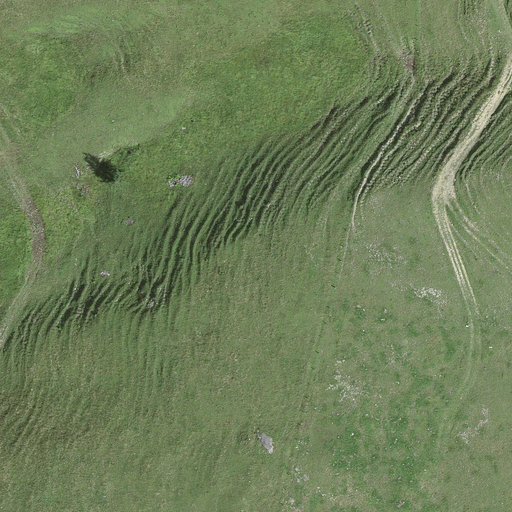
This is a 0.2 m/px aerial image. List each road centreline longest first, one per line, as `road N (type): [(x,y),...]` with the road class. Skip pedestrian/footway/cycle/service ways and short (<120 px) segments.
road 1 (track): [(511,65),(440,188),(439,209),(475,317),(473,379),(455,407)]
road 2 (track): [(0,335),(38,253),(35,215),(13,163)]
